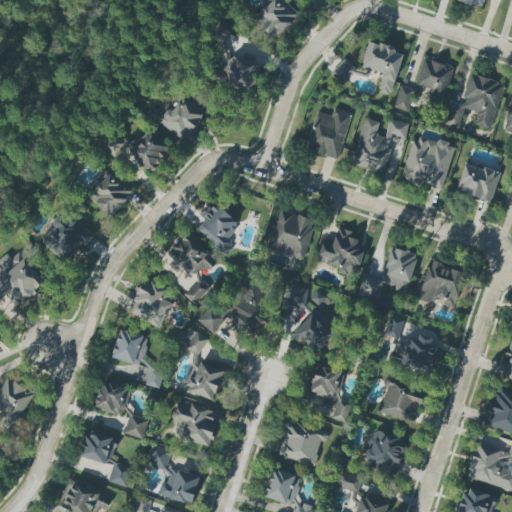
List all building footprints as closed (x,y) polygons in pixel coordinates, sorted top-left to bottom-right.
[(296,17),(278,0),(271,0),(252,20),(274,41),(296,17)] [(210,40),(222,46),(231,27),(219,21),(210,40)] [(403,52),(368,42),(360,67),(382,73),(377,89),(390,93),(403,52)] [(222,53),(214,81),(253,92),(261,64),(222,53)] [(356,69),(343,59),(330,75),(343,85),(356,69)] [(452,66),(422,59),(415,85),(429,89),(426,100),(443,104),(452,66)] [(490,130),(503,84),(469,74),(461,105),(449,101),(443,125),(457,129),(463,108),(477,112),(474,125),(490,130)] [(408,112),(414,90),(399,86),(393,108),(408,112)] [(183,141),(206,113),(181,93),(158,121),(183,141)] [(351,113),(333,108),(331,116),(317,112),(306,150),(338,159),(351,113)] [(379,123),(363,119),(350,165),(383,174),(390,150),(384,148),(387,139),(375,135),(379,123)] [(168,143),(142,131),(129,158),(155,170),(168,143)] [(402,180),(420,185),(421,184),(442,189),(453,145),(413,135),(402,180)] [(499,174),(464,163),(456,192),(490,202),(499,174)] [(112,216),(131,189),(104,170),(85,197),(112,216)] [(196,230),(224,255),(234,243),(227,237),(238,224),(212,202),(200,217),(204,220),(196,230)] [(301,261),(314,221),(279,209),(266,250),(301,261)] [(68,262),(80,242),(85,246),(93,234),(58,212),(39,244),(68,262)] [(362,251),(354,250),(357,235),(336,230),(333,242),(322,240),(317,262),(339,267),(338,273),(356,278),(362,251)] [(165,254),(195,282),(184,294),(194,304),(210,287),(199,276),(214,260),(185,233),(165,254)] [(397,279),(394,289),(406,292),(417,254),(391,247),(384,275),(397,279)] [(0,268),(5,277),(0,280),(0,297),(3,295),(3,297),(11,292),(17,302),(43,286),(21,251),(10,258),(7,254),(0,258),(0,268)] [(465,272),(429,261),(417,300),(432,304),(433,300),(454,307),(465,272)] [(358,294),(377,298),(382,279),(363,275),(358,294)] [(269,323),(255,313),(266,299),(257,293),(261,288),(250,280),(227,312),(260,336),(269,323)] [(138,283),(126,311),(160,326),(173,298),(138,283)] [(284,304),(302,309),(308,290),(289,285),(284,304)] [(323,309),(329,300),(316,291),(310,299),(323,309)] [(214,300),(196,320),(212,335),(233,311),(229,308),(226,311),(214,300)] [(334,334),(311,313),(291,335),(314,356),(334,334)] [(397,340),(403,320),(390,316),(384,335),(397,340)] [(150,339),(119,329),(110,357),(141,366),(150,339)] [(185,348),(197,356),(208,340),(196,332),(185,348)] [(439,343),(406,335),(404,343),(394,340),(389,362),(432,373),(439,343)] [(511,381),(511,337),(501,379),(511,381)] [(223,370),(194,359),(183,389),(212,400),(223,370)] [(339,401),(343,371),(314,367),(310,395),(336,398),(333,420),(346,421),(349,402),(339,401)] [(145,384),(157,388),(162,375),(154,372),(155,369),(151,368),(145,384)] [(33,393),(6,377),(0,387),(0,410),(1,411),(0,412),(0,415),(15,424),(33,393)] [(377,413),(415,423),(425,391),(386,380),(377,413)] [(93,408),(121,416),(129,390),(100,382),(93,408)] [(484,426),(511,433),(511,394),(493,389),(484,426)] [(205,447),(218,415),(179,399),(170,420),(178,424),(174,435),(205,447)] [(148,420),(129,414),(123,434),(142,440),(148,420)] [(312,467),(322,441),(324,442),(327,435),(288,420),(276,453),(312,467)] [(396,473),(406,439),(371,429),(362,463),(396,473)] [(77,456),(112,467),(107,482),(129,488),(135,469),(111,462),(118,439),(91,431),(89,438),(83,436),(77,456)] [(146,461),(161,471),(171,454),(156,444),(146,461)] [(511,491),(511,487),(511,473),(503,471),(507,458),(511,459),(511,444),(510,444),(508,453),(475,444),(466,478),(511,491)] [(158,494),(190,506),(200,479),(167,467),(158,494)] [(264,498),(295,505),(293,511),(310,511),(312,506),(294,501),(300,476),(272,469),(264,498)] [(336,488),(352,491),(350,500),(356,501),(360,477),(338,474),(336,488)] [(56,510),(61,511),(98,511),(102,503),(96,500),(99,493),(67,480),(56,510)] [(492,511),(497,497),(466,488),(461,504),(456,502),(453,511),(492,511)] [(353,511),(384,511),(387,505),(358,497),(353,511)] [(166,511),(159,510),(158,511),(147,511),(150,503),(139,499),(135,511),(166,511)]
